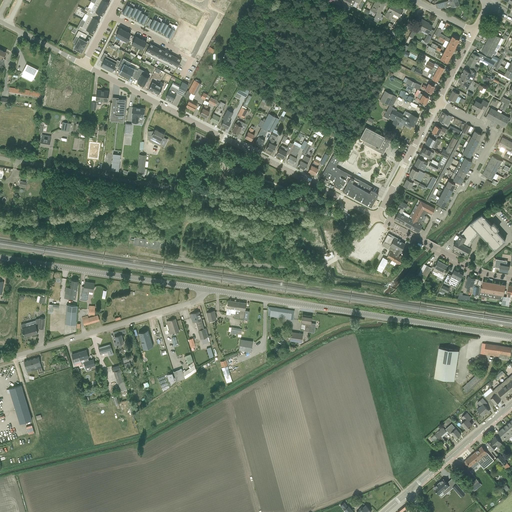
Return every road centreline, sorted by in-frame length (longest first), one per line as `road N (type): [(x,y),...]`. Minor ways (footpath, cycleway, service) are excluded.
road 1 (unclassified): [(349,203),(330,214),(0,158)]
road 2 (tertiary): [(511,337),(205,289)]
road 3 (residential): [(349,203),(153,99)]
road 4 (unclassified): [(0,360),(196,300),(205,289)]
road 5 (tertiary): [(205,289),(0,257)]
road 6 (residential): [(511,279),(488,275),(375,217)]
road 7 (unclassified): [(407,491),(511,403)]
road 8 (residential): [(375,217),(436,102)]
